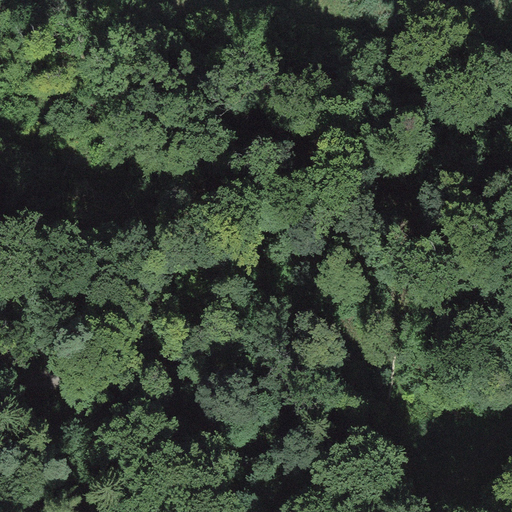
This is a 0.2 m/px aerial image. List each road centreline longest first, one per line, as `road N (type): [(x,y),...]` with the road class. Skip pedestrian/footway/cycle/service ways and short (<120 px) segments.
road 1 (track): [(0,391),(85,379),(203,474),(300,511)]
road 2 (track): [(384,511),(448,481),(511,419)]
road 3 (track): [(62,377),(147,511)]
